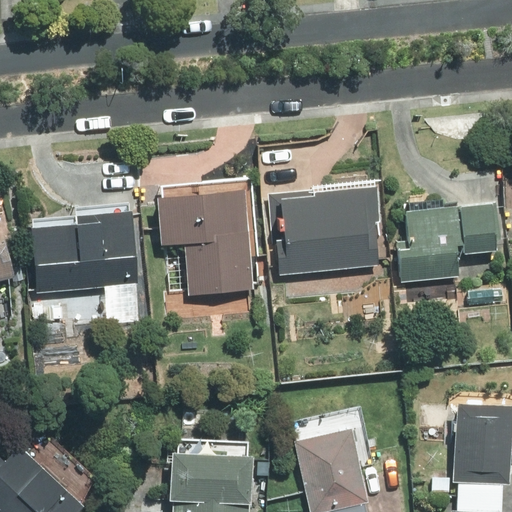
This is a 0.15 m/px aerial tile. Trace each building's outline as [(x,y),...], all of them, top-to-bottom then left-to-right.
[(277,275),(378,266),(373,223),(376,223),(373,184),(313,190),(313,189),(267,193),(271,240),(274,239),(277,275)] [(241,187),(152,196),(157,244),(182,241),(187,295),(251,289),(241,187)] [(400,281),(458,276),(455,254),(494,250),(490,202),(403,210),(406,239),(396,241),(400,281)] [(136,283),(129,208),(73,213),(74,222),(29,226),(36,293),(136,283)] [(0,276),(10,274),(0,241),(0,276)] [(63,346),(24,347),(25,400),(64,399),(63,346)] [(395,352),(379,352),(378,369),(395,369),(395,352)] [(511,453),(511,408),(510,408),(510,405),(453,402),(450,481),(456,482),(455,496),(501,498),(502,484),(507,484),(508,454),(511,453)] [(365,511),(364,502),(366,501),(348,426),(291,439),(307,511),(365,511)] [(69,511),(76,504),(11,444),(0,455),(0,511),(69,511)] [(245,511),(248,454),(166,450),(163,499),(168,499),(167,511),(245,511)] [(429,492),(446,492),(446,477),(429,477),(429,492)] [(500,511),(501,498),(455,496),(455,510),(449,509),(449,511),(505,511),(506,511),(500,511)]
